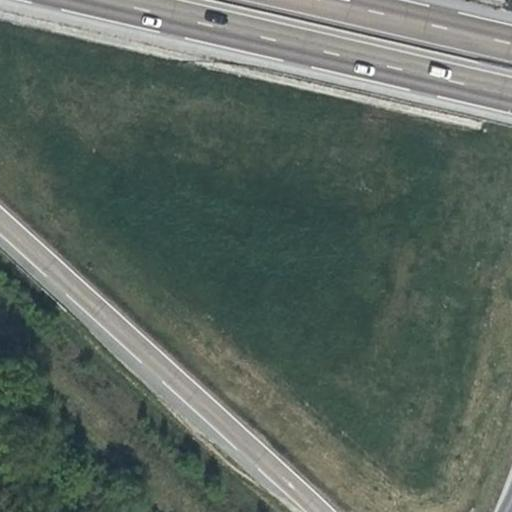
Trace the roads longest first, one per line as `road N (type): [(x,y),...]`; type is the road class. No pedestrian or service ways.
road 1 (primary): [(0,217),(326,511)]
road 2 (primary): [(102,0),(511,94)]
road 3 (primary): [(511,42),(327,0)]
